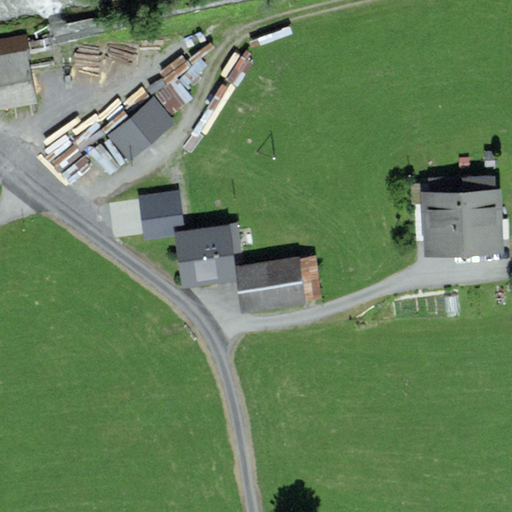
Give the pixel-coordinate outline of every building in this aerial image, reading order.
[(0,102),(34,97),(25,50),(0,54),(0,102)] [(170,77),(155,86),(169,109),(184,100),(170,77)] [(112,133),(127,152),(169,119),(153,100),(112,133)] [(495,186),(424,190),(427,246),(498,242),(495,186)] [(180,226),(175,191),(141,195),(146,231),(180,226)] [(227,223),(179,229),(186,279),(233,273),(227,223)] [(296,258),(242,266),(247,304),(301,296),(296,258)]
